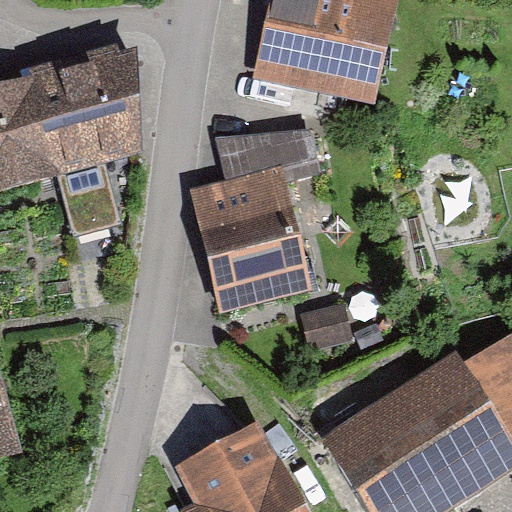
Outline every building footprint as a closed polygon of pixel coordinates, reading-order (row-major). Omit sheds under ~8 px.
[(399,16),(329,0),(290,0),(270,87),(376,112),(399,16)] [(0,198),(133,162),(107,65),(0,94),(0,198)] [(283,187),(205,204),(232,326),(310,309),(283,187)] [(511,359),(477,382),(511,435),(511,359)] [(459,511),(511,481),(511,474),(455,378),(336,448),(373,511),(459,511)] [(0,385),(0,465),(19,460),(0,385)] [(298,511),(262,442),(194,477),(211,511),(298,511)]
